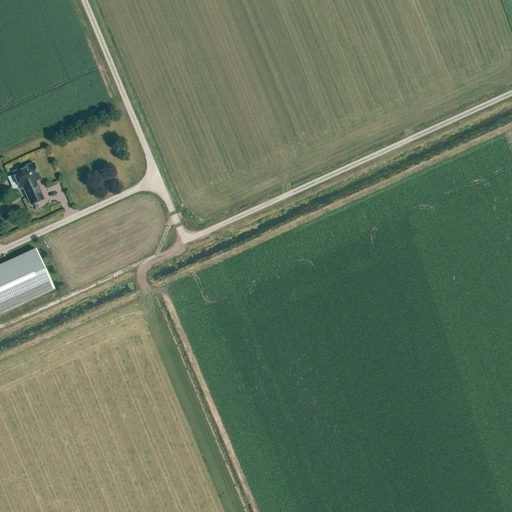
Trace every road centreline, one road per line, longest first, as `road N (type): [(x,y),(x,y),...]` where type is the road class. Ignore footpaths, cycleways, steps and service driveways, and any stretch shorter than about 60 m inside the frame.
road 1 (track): [(511,93),(193,238),(183,236),(157,179)]
road 2 (unclassified): [(157,179),(83,0)]
